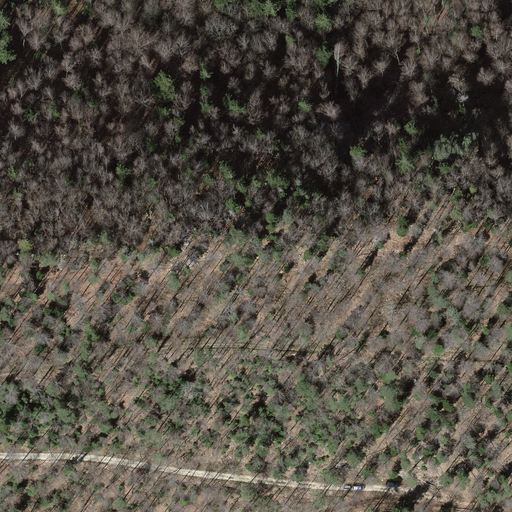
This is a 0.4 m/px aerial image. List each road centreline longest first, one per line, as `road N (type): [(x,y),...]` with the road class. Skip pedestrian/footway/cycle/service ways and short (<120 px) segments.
road 1 (track): [(511,362),(220,340),(0,373)]
road 2 (track): [(511,510),(355,487),(0,456)]
